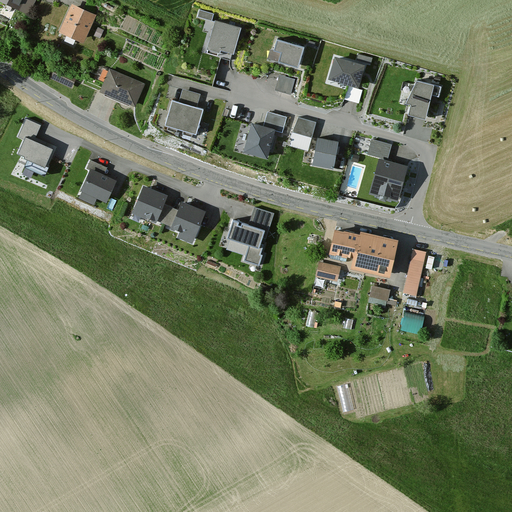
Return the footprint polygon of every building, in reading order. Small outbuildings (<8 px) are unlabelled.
[(0,0),(19,10),(24,0),(0,0)] [(98,16),(70,5),(59,34),(86,45),(98,16)] [(199,6),(198,13),(213,16),(214,9),(199,6)] [(245,30),(218,22),(210,49),(237,57),(245,30)] [(104,32),(97,29),(94,37),(101,40),(104,32)] [(309,50),(281,42),(278,53),(286,55),(283,66),(303,71),(309,50)] [(367,69),(336,60),(330,80),(362,88),(367,69)] [(77,79),(54,70),(49,84),(72,93),(77,79)] [(142,84),(112,70),(103,90),(133,104),(142,84)] [(280,72),(276,88),(293,92),(297,76),(280,72)] [(439,88),(421,82),(415,101),(421,102),(417,114),(430,118),(439,88)] [(183,86),(180,98),(199,102),(202,91),(183,86)] [(194,106),(175,101),(168,128),(187,133),(194,106)] [(210,110),(194,106),(187,133),(203,137),(210,110)] [(264,122),(252,118),(243,149),(267,155),(274,128),(282,130),(286,115),(267,110),(264,122)] [(316,120),(298,115),(293,130),(312,135),(316,120)] [(52,146),(26,134),(20,148),(27,151),(26,154),(45,162),(52,146)] [(338,139),(317,135),(313,162),(334,165),(338,139)] [(410,167),(380,160),(371,198),(400,205),(410,167)] [(116,184),(89,172),(78,196),(94,203),(98,195),(108,200),(116,184)] [(166,193),(144,184),(133,209),(156,218),(166,193)] [(204,209),(182,200),(172,225),(181,229),(179,234),(192,239),(204,209)] [(251,227),(237,223),(232,240),(252,246),(246,264),(259,268),(274,216),(255,211),(251,227)] [(399,244),(339,231),(334,255),(359,260),(357,268),(391,276),(399,244)] [(427,257),(413,253),(402,295),(408,297),(406,304),(415,307),(427,257)] [(339,268),(320,263),(317,278),(336,283),(339,268)] [(396,292),(373,287),(370,302),(392,308),(396,292)] [(401,327),(421,333),(426,314),(406,309),(401,327)]
